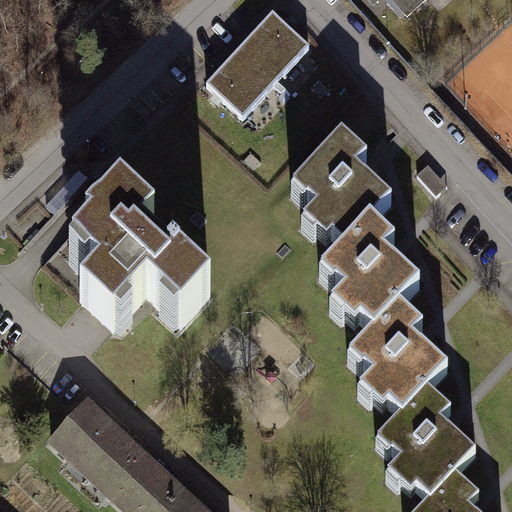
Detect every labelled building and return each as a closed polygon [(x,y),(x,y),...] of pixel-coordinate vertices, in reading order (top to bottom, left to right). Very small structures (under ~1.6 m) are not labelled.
[(389,0),(409,22),(433,0),(389,0)] [(322,53),(283,19),(216,91),(255,125),(322,53)] [(403,169),(378,147),(334,199),(355,218),(342,233),(362,254),(369,243),(386,258),(411,230),(429,211),(393,182),(403,169)] [(93,245),(74,263),(101,288),(82,309),(115,338),(149,302),(183,334),(213,301),(174,266),(170,270),(145,247),(157,232),(122,200),(88,239),(93,245)] [(436,256),(411,230),(386,258),(363,285),(387,301),(375,319),(398,337),(404,330),(417,342),(439,319),(459,294),(429,265),(436,256)] [(461,339),(439,319),(417,342),(388,372),(406,388),(396,402),(420,421),(426,415),(440,427),(464,403),(486,378),(452,347),(461,339)] [(0,367),(23,347),(0,323),(0,367)] [(482,421),(464,403),(440,427),(411,458),(428,476),(420,485),(443,505),(449,498),(463,511),(486,486),(507,462),(473,432),(482,421)] [(212,511),(100,408),(61,450),(130,511),(212,511)] [(498,511),(506,503),(486,486),(463,511),(462,511),(498,511)]
